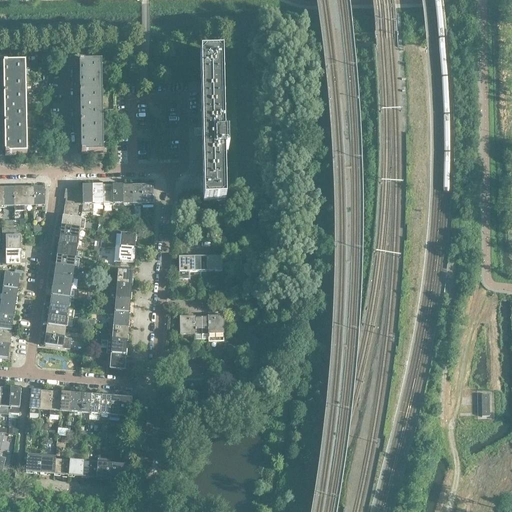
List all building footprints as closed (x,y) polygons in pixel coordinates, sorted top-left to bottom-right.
[(223,137),(221,55),(200,55),(200,81),(196,81),(196,88),(200,88),(202,154),(202,169),(203,203),(209,203),(209,202),(218,202),(218,203),(225,203),(223,153),(227,153),(227,137),(223,137)] [(101,94),(101,79),(101,63),(82,64),(79,64),(79,94),(101,94)] [(25,95),(25,80),(25,65),(6,65),(3,65),(3,96),(25,95)] [(102,124),(102,109),(101,94),(79,94),(80,124),(102,124)] [(26,125),(26,110),(25,95),(3,96),(4,126),(26,125)] [(103,154),(102,139),(102,124),(80,124),(81,155),(84,155),(103,154)] [(27,156),(26,140),(26,125),(4,126),(5,156),(8,156),(27,156)] [(142,204),(142,187),(132,188),(132,205),(142,204)] [(153,208),(152,187),(142,187),(142,204),(142,209),(153,208)] [(92,205),(92,188),(82,189),(82,190),(82,192),(82,206),(92,205)] [(102,205),(102,188),(92,188),(92,205),(102,205)] [(112,205),(112,188),(102,188),(102,205),(112,205)] [(122,205),(122,188),(112,188),(112,205),(122,205)] [(132,205),(132,188),(122,188),(122,205),(132,205)] [(33,207),(33,189),(23,190),(23,207),(33,207)] [(44,206),(43,189),(33,189),(33,207),(44,206)] [(13,207),(13,190),(3,190),(3,207),(13,207)] [(23,207),(23,190),(13,190),(13,207),(23,207)] [(82,206),(82,192),(67,192),(65,205),(78,207),(78,206),(82,206)] [(77,213),(78,207),(65,205),(64,211),(77,213)] [(78,230),(80,220),(76,219),(63,218),(62,228),(78,230)] [(77,240),(78,230),(62,228),(60,238),(77,240)] [(19,251),(19,237),(18,237),(18,229),(2,229),(2,252),(19,251)] [(133,250),(134,236),(121,235),(120,249),(133,250)] [(76,250),(77,240),(60,238),(59,248),(76,250)] [(74,260),(76,250),(59,248),(57,258),(74,260)] [(132,265),(133,250),(120,249),(119,263),(120,264),(132,265)] [(20,265),(19,251),(2,252),(2,259),(6,259),(7,265),(20,265)] [(222,272),(222,257),(213,258),(213,260),(210,260),(210,259),(210,258),(209,258),(208,258),(200,258),(200,273),(222,272)] [(73,270),(74,260),(57,258),(56,267),(73,270)] [(200,273),(200,258),(192,258),(191,258),(190,258),(190,259),(189,259),(189,260),(187,260),(187,258),(178,258),(178,273),(200,273)] [(71,280),(73,270),(56,267),(54,277),(71,280)] [(128,272),(119,272),(118,271),(117,286),(130,287),(131,273),(128,272)] [(16,291),(18,277),(5,275),(3,289),(16,291)] [(70,290),(71,280),(54,277),(53,287),(70,290)] [(129,301),(130,287),(117,286),(116,300),(129,301)] [(68,299),(70,290),(53,287),(52,297),(68,299)] [(14,305),(16,291),(3,289),(1,303),(14,305)] [(67,309),(68,299),(52,297),(50,307),(67,309)] [(128,315),(129,301),(116,300),(115,314),(128,315)] [(0,317),(12,319),(14,305),(1,303),(0,311),(0,317)] [(66,319),(67,309),(50,307),(49,317),(66,319)] [(126,329),(128,315),(115,314),(113,327),(126,329)] [(0,331),(10,333),(12,319),(0,317),(0,331)] [(64,329),(66,319),(49,317),(47,327),(64,329)] [(223,335),(223,317),(207,318),(207,319),(201,319),(201,336),(223,335)] [(201,336),(201,319),(194,319),(194,318),(179,318),(179,336),(201,336)] [(63,339),(64,329),(47,327),(46,337),(63,339)] [(125,342),(126,329),(113,327),(112,341),(125,342)] [(0,345),(8,347),(10,333),(0,331),(0,345)] [(61,349),(63,339),(46,337),(44,347),(61,349)] [(124,356),(125,342),(112,341),(111,355),(124,356)] [(0,360),(6,361),(8,347),(0,345),(0,360)] [(123,371),(124,356),(111,355),(110,370),(123,371)] [(193,387),(204,386),(204,388),(208,388),(208,377),(193,378),(172,378),(172,398),(182,397),(185,387),(189,387),(189,388),(189,389),(190,389),(191,389),(192,389),(193,389),(193,388),(193,387)] [(0,407),(9,408),(10,391),(0,390),(0,407)] [(19,409),(20,392),(10,391),(9,408),(19,409)] [(39,411),(41,394),(30,393),(29,410),(39,411)] [(49,411),(51,394),(41,394),(39,411),(49,411)] [(59,412),(60,395),(51,394),(49,411),(59,412)] [(69,413),(70,396),(60,395),(59,412),(69,413)] [(79,414),(80,397),(70,396),(69,413),(79,414)] [(489,417),(489,396),(481,396),(481,417),(489,417)] [(89,415),(90,398),(80,397),(79,414),(89,415)] [(99,416),(100,399),(90,398),(89,415),(99,416)] [(109,416),(110,399),(100,399),(99,416),(109,416)] [(119,417),(120,400),(110,399),(109,416),(119,417)] [(129,418),(131,401),(120,400),(119,417),(129,418)] [(486,511),(506,440),(477,433),(456,511),(486,511)] [(40,474),(41,461),(41,457),(27,455),(26,473),(40,474)] [(110,480),(111,467),(111,461),(97,460),(97,466),(96,479),(110,480)] [(54,475),(55,462),(41,461),(40,474),(54,475)] [(68,476),(69,463),(55,462),(54,475),(68,476)] [(82,477),(83,464),(69,463),(68,476),(82,477)] [(96,479),(97,466),(83,464),(82,477),(96,479)] [(124,481),(125,468),(111,467),(110,480),(124,481)]
